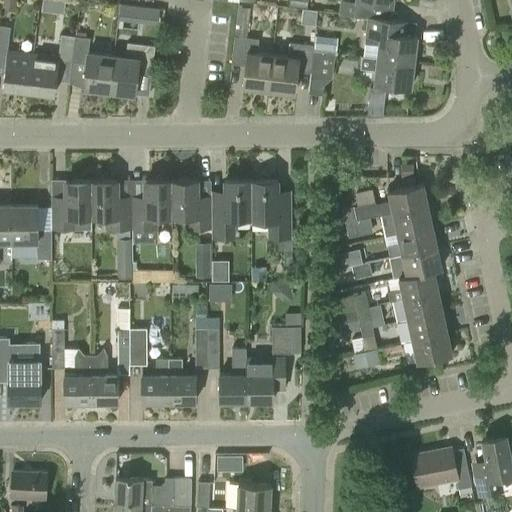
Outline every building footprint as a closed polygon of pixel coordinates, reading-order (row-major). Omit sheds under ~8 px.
[(14,0),(2,0),(2,8),(13,9),(14,0)] [(390,0),(340,0),(339,13),(345,13),(368,16),(390,18),(391,5),(390,5),(390,0)] [(145,19),(158,20),(160,7),(146,6),(145,19)] [(267,90),(271,54),(257,53),(259,39),(246,37),(250,7),(240,6),(237,36),(234,36),(231,64),(245,66),(242,87),(267,90)] [(364,43),(378,45),(376,58),(411,62),(414,36),(416,22),(390,18),(368,16),(364,43)] [(27,90),(32,53),(8,50),(10,26),(0,24),(0,73),(3,74),(2,87),(27,90)] [(74,35),(68,82),(69,82),(72,61),(85,62),(82,89),(108,91),(112,55),(88,53),(90,37),(85,37),(87,26),(75,25),(74,35)] [(55,81),(68,82),(74,35),(61,34),(58,56),(32,53),(27,90),(53,93),(55,81)] [(331,37),(316,35),(314,46),(330,48),(331,37)] [(127,42),(125,57),(112,55),(108,91),(133,94),(136,69),(152,70),(155,45),(127,42)] [(271,54),(267,90),(293,92),(295,71),(311,72),(313,50),(314,44),(290,42),(288,56),(271,54)] [(325,52),(313,50),(311,72),(310,75),(322,76),(325,52)] [(408,87),(411,62),(376,58),(361,56),(360,68),(375,70),(373,83),(408,87)] [(370,87),(367,115),(382,115),(385,89),(370,87)] [(413,164),(402,164),(403,176),(414,175),(413,164)] [(224,180),(224,194),(211,194),(211,228),(211,238),(235,237),(235,217),(250,217),(250,220),(250,180),(224,180)] [(286,237),(292,237),(291,189),(276,189),(275,180),(250,180),(250,220),(268,220),(268,237),(286,237)] [(77,228),(77,215),(91,215),(90,181),(65,181),(65,195),(51,195),(51,229),(77,228)] [(131,194),(117,194),(117,181),(90,181),(91,215),(105,215),(104,228),(131,228),(131,194)] [(144,194),(131,194),(131,228),(157,228),(157,216),(170,216),(170,181),(144,181),(144,194)] [(170,181),(170,216),(185,216),(185,228),(211,228),(211,194),(196,194),(196,181),(170,181)] [(342,208),(345,222),(357,219),(381,214),(427,205),(422,183),(388,190),(390,200),(376,203),(375,201),(354,206),(342,208)] [(0,241),(11,242),(10,205),(0,205),(0,241)] [(36,205),(10,205),(11,242),(36,242),(36,241),(37,241),(37,258),(51,258),(51,229),(36,229),(36,205)] [(397,233),(431,225),(427,205),(381,214),(386,235),(397,233)] [(360,233),(357,219),(345,222),(348,236),(360,233)] [(397,233),(386,235),(388,245),(390,255),(435,245),(431,225),(397,233)] [(292,237),(286,237),(286,240),(278,240),(278,250),(283,250),(284,265),(292,265),(292,237)] [(435,245),(390,255),(394,276),(406,273),(406,275),(434,269),(434,270),(441,269),(435,245)] [(333,269),(349,266),(346,252),(331,255),(331,269),(333,269)] [(130,255),(116,255),(117,279),(130,278),(130,255)] [(214,279),(232,279),(231,257),(214,257),(214,279)] [(197,276),(211,276),(211,264),(197,264),(197,276)] [(333,269),(336,282),(354,278),(352,265),(349,266),(333,269)] [(395,277),(399,276),(401,288),(387,291),(389,300),(438,289),(434,270),(434,269),(406,275),(406,273),(394,276),(395,277)] [(150,281),(151,270),(132,270),(132,281),(150,281)] [(234,297),(234,280),(211,281),(212,297),(234,297)] [(185,291),(185,281),(171,282),(171,292),(185,291)] [(408,317),(442,310),(438,289),(389,300),(389,301),(403,298),(408,317)] [(353,294),(356,306),(368,304),(365,291),(353,294)] [(116,326),(133,325),(133,301),(115,301),(116,326)] [(368,304),(356,306),(336,311),(339,325),(349,323),(350,329),(360,327),(380,323),(376,304),(368,306),(368,304)] [(412,338),(447,331),(442,310),(408,317),(412,338)] [(381,324),(380,323),(360,327),(365,349),(377,346),(372,326),(381,324)] [(272,326),(272,352),(291,352),(291,326),(272,326)] [(64,368),(64,327),(52,328),(52,368),(64,368)] [(117,374),(129,374),(129,364),(128,364),(128,327),(117,327),(117,374)] [(128,327),(128,364),(129,364),(147,364),(146,327),(128,327)] [(206,367),(206,327),(195,327),(195,367),(206,367)] [(219,327),(206,327),(206,367),(219,367),(219,327)] [(452,352),(447,331),(412,338),(417,360),(452,352)] [(9,359),(9,344),(0,344),(0,379),(8,379),(8,402),(40,401),(39,360),(19,360),(19,359),(9,359)] [(98,353),(89,354),(89,401),(117,400),(116,373),(105,373),(108,365),(107,354),(103,346),(98,353)] [(380,361),(377,346),(365,349),(365,350),(353,353),(356,368),(369,365),(369,364),(380,361)] [(64,374),(64,402),(89,401),(89,354),(84,354),(78,347),(74,355),(74,365),(78,374),(64,374)] [(232,347),(232,371),(217,372),(217,401),(244,401),(244,371),(244,356),(244,347),(232,347)] [(244,356),(244,371),(244,401),(271,400),(271,389),(286,389),(285,356),(244,356)] [(181,357),(167,358),(167,402),(194,401),(194,372),(182,372),(181,357)] [(140,402),(167,402),(167,358),(156,358),(156,373),(140,373),(140,402)] [(511,473),(504,436),(480,441),(484,459),(471,461),(478,496),(504,491),(501,476),(511,474),(511,473)] [(409,456),(416,487),(456,478),(459,488),(460,494),(472,492),(471,486),(463,447),(449,450),(449,448),(409,456)] [(11,496),(44,498),(46,472),(12,470),(11,496)] [(174,477),(174,502),(174,504),(191,505),(191,477),(174,477)] [(114,478),(113,503),(140,504),(141,479),(114,478)] [(209,481),(197,481),(197,505),(207,506),(208,507),(209,481)] [(237,483),(236,508),(268,509),(269,484),(237,483)] [(113,511),(190,511),(191,505),(174,504),(168,504),(151,503),(140,504),(113,503),(113,511)]
